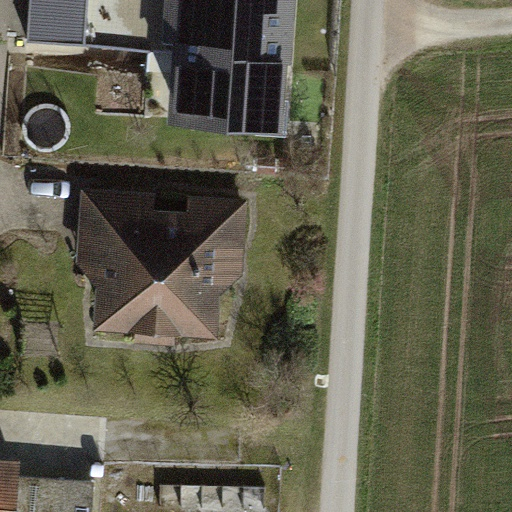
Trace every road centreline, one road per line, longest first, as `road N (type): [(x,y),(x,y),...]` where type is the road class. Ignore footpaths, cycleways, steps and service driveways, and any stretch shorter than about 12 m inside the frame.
road 1 (unclassified): [(377,0),(335,511)]
road 2 (track): [(374,37),(511,20)]
